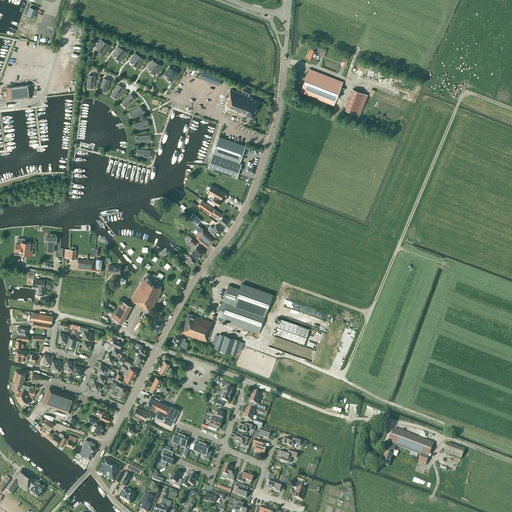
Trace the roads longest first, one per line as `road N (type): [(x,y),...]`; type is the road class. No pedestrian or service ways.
road 1 (unclassified): [(158,349),(258,177),(280,103),(286,14)]
road 2 (track): [(342,379),(463,91),(511,109)]
road 3 (residential): [(361,418),(246,381)]
